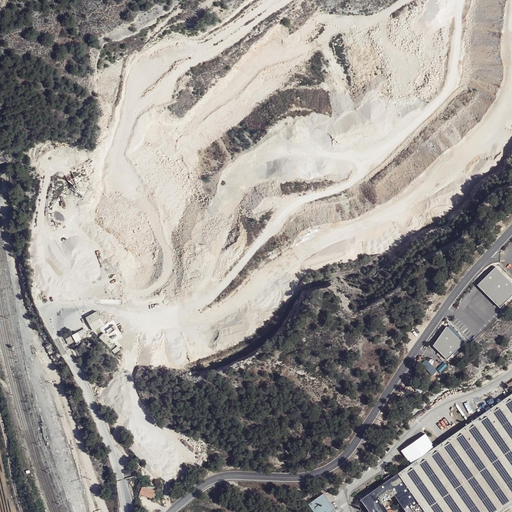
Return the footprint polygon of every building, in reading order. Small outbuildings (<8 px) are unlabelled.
[(68,282),(115,260),(111,251),(123,245),(120,240),(62,268),(68,282)] [(511,283),(495,267),(476,286),(499,308),(511,295),(511,283)] [(104,325),(98,312),(85,317),(92,330),(104,325)] [(465,345),(446,327),(433,347),(447,359),(465,345)] [(85,329),(66,339),(67,342),(69,341),(70,343),(84,336),(85,338),(87,336),(86,335),(88,334),(85,329)] [(101,335),(99,337),(105,343),(110,339),(104,332),(101,335)] [(369,511),(500,511),(511,504),(511,393),(361,499),(369,511)] [(155,491),(142,486),(139,494),(152,498),(155,491)] [(332,511),(335,510),(323,494),(309,504),(314,511),(332,511)]
